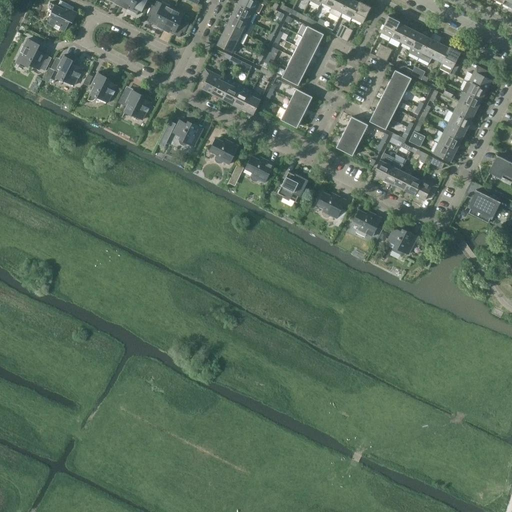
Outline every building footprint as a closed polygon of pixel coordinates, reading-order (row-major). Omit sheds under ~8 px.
[(123,0),(121,6),(127,9),(128,7),(138,12),(139,10),(142,11),(146,0),(123,0)] [(256,13),(261,3),(258,1),(255,0),(240,0),(238,5),(256,13)] [(343,13),(349,0),(336,0),(333,8),(343,13)] [(360,3),(353,0),(349,0),(343,13),(353,18),(360,3)] [(162,3),(157,1),(154,6),(152,5),(147,14),(150,15),(148,19),(158,24),(157,26),(163,29),(174,8),(163,2),(162,3)] [(372,8),(372,7),(360,1),(360,3),(353,18),(364,23),(371,8),(372,8)] [(62,9),(49,2),(48,4),(48,5),(48,6),(48,8),(49,9),(49,10),(51,11),(53,12),(47,23),(55,27),(54,28),(58,30),(59,29),(64,31),(70,20),(72,22),(77,13),(63,6),(62,9)] [(251,23),(256,13),(238,5),(233,15),(251,23)] [(184,33),(189,23),(187,22),(189,17),(184,14),(185,13),(174,8),(163,29),(169,32),(170,31),(180,35),(182,32),(184,33)] [(280,25),(285,15),(278,12),(273,22),(280,25)] [(245,34),(251,23),(233,15),(228,25),(245,34)] [(400,23),(401,21),(389,16),(388,16),(389,16),(381,32),(392,37),(399,23),(400,23)] [(410,28),(400,23),(399,23),(392,37),(402,42),(410,28)] [(240,44),(245,34),(228,25),(223,35),(240,44)] [(342,39),(348,28),(343,25),(337,36),(342,39)] [(320,45),(325,35),(308,26),(303,37),(320,45)] [(348,42),(354,30),(348,28),(342,39),(348,42)] [(412,47),(420,33),(410,28),(402,42),(412,47)] [(420,57),(430,38),(420,33),(412,47),(410,52),(420,57)] [(235,54),(240,44),(223,35),(218,46),(235,54)] [(314,55),(320,45),(303,37),(298,47),(314,55)] [(430,63),(433,58),(440,43),(430,38),(420,57),(430,63)] [(35,49),(38,44),(28,39),(24,46),(23,45),(20,52),(23,53),(19,62),(28,67),(30,64),(39,69),(40,68),(45,71),(51,58),(46,55),(47,55),(35,49)] [(450,48),(440,43),(433,58),(443,63),(450,48)] [(381,59),(387,47),(381,44),(376,56),(381,59)] [(462,53),(462,52),(450,46),(450,48),(443,63),(440,68),(451,73),(461,52),(462,53)] [(284,65),(285,62),(277,57),(280,51),(273,47),(268,57),(272,59),(284,65)] [(309,65),(314,55),(298,47),(293,57),(309,65)] [(387,62),(393,50),(387,47),(381,59),(387,62)] [(60,69),(56,77),(63,81),(63,80),(74,86),(78,78),(79,78),(81,74),(80,74),(82,68),(72,63),(73,60),(65,56),(65,55),(64,55),(58,68),(60,69)] [(239,67),(242,61),(231,56),(229,60),(229,61),(239,67)] [(304,75),(309,65),(293,57),(288,67),(304,75)] [(249,72),(252,66),(242,61),(239,67),(249,72)] [(486,77),(489,71),(478,66),(473,74),(469,72),(465,80),(468,81),(470,82),(487,90),(492,80),(486,77)] [(299,86),(304,75),(288,67),(283,78),(299,86)] [(212,94),(221,77),(205,69),(199,80),(204,83),(202,89),(212,94)] [(395,70),(390,81),(406,89),(411,78),(395,70)] [(113,95),(115,91),(114,90),(116,85),(105,80),(107,77),(98,73),(92,85),(94,86),(87,99),(89,100),(90,100),(91,100),(93,100),(94,100),(95,99),(96,98),(97,97),(108,102),(112,95),(113,95)] [(222,99),(232,81),(223,76),(221,77),(212,94),(222,99)] [(233,104),(242,86),(232,81),(222,99),(233,104)] [(390,81),(385,91),(401,99),(406,89),(390,81)] [(482,100),(487,90),(470,82),(468,81),(463,91),(465,92),(482,100)] [(243,109),(251,92),(252,91),(242,86),(233,104),(243,109)] [(443,94),(451,98),(452,98),(455,90),(448,86),(447,86),(443,94)] [(307,107),(313,96),(296,88),(291,99),(307,107)] [(131,92),(125,89),(118,103),(127,107),(125,112),(131,115),(131,114),(142,120),(146,112),(147,112),(149,108),(148,108),(151,102),(140,97),(141,94),(132,90),(131,92)] [(385,91),(380,101),(396,109),(401,99),(385,91)] [(253,115),(262,97),(253,93),(251,92),(243,109),(253,115)] [(477,111),(482,100),(465,92),(460,102),(477,111)] [(302,117),(307,107),(291,99),(286,109),(302,117)] [(380,101),(375,111),(391,119),(396,109),(380,101)] [(472,121),(477,111),(460,102),(455,112),(472,121)] [(297,128),(302,117),(286,109),(280,120),(297,128)] [(375,111),(370,122),(386,130),(391,119),(375,111)] [(467,131),(472,121),(455,112),(450,122),(467,131)] [(352,117),(347,127),(363,135),(368,125),(362,122),(352,117)] [(187,124),(180,120),(174,133),(181,137),(179,140),(179,142),(181,144),(183,145),(185,145),(187,144),(188,143),(194,146),(203,128),(188,121),(187,124)] [(169,122),(167,127),(173,130),(175,124),(169,122),(169,121),(169,122)] [(462,141),(467,131),(450,122),(444,133),(462,141)] [(347,127),(342,137),(358,145),(363,135),(347,127)] [(385,133),(380,143),(383,145),(389,135),(385,133)] [(457,151),(462,141),(444,133),(439,143),(457,151)] [(342,137),(336,148),(352,156),(358,145),(342,137)] [(401,137),(399,141),(403,142),(400,146),(404,148),(409,151),(411,146),(404,143),(406,139),(401,137)] [(225,143),(215,138),(209,151),(217,154),(215,158),(215,160),(216,162),(219,163),(221,163),(223,162),(223,161),(229,164),(238,146),(227,141),(225,143)] [(452,162),(457,151),(439,143),(434,153),(452,162)] [(413,147),(411,151),(421,156),(423,152),(413,147)] [(376,168),(373,175),(383,180),(391,166),(392,163),(393,160),(395,158),(384,152),(382,157),(376,168)] [(421,156),(419,159),(425,162),(428,155),(423,152),(421,156)] [(391,166),(383,180),(394,185),(401,171),(404,165),(402,164),(405,159),(396,155),(395,158),(393,160),(392,163),(391,166)] [(511,182),(511,180),(511,162),(498,155),(490,171),(511,182)] [(261,161),(251,157),(245,169),(252,173),(251,176),(251,178),(252,180),(254,181),(257,181),(259,180),(259,179),(265,182),(274,165),(262,159),(261,161)] [(433,158),(431,163),(442,169),(444,163),(433,158)] [(401,171),(394,185),(404,190),(411,176),(401,171)] [(296,202),(306,180),(288,172),(278,193),(296,202)] [(411,176),(404,190),(414,195),(421,181),(411,176)] [(421,181),(414,195),(424,201),(427,195),(433,198),(439,186),(422,178),(421,181)] [(472,206),(469,213),(488,222),(499,201),(479,191),(471,206),(472,206)] [(323,192),(317,205),(324,209),(322,212),(322,214),(324,216),(326,217),(328,217),(330,216),(331,215),(336,218),(334,221),(334,223),(336,225),(339,227),(347,211),(342,208),(346,201),(334,195),(333,197),(323,192)] [(359,210),(352,223),(360,227),(357,233),(365,237),(367,233),(372,236),(371,238),(377,240),(379,237),(382,230),(383,230),(377,227),(382,218),(370,213),(369,215),(359,210)] [(394,228),(388,241),(395,244),(392,251),(401,255),(402,251),(408,254),(417,236),(403,229),(402,232),(394,228)] [(382,230),(379,237),(384,240),(388,233),(382,230)]
